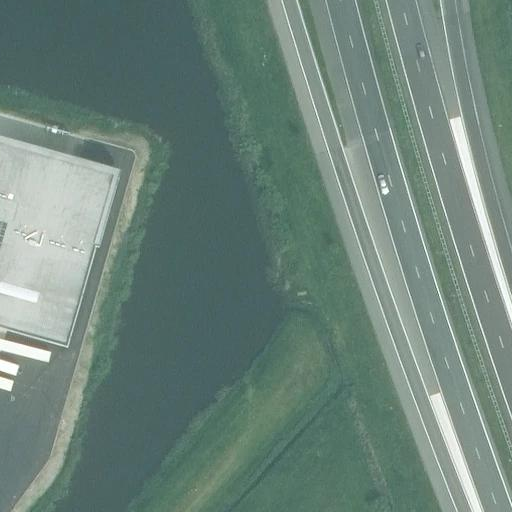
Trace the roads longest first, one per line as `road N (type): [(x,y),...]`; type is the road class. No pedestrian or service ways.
road 1 (motorway): [(292,0),(370,257),(470,511)]
road 2 (motorway): [(342,0),(417,273),(499,511)]
road 3 (motorway): [(511,368),(400,0)]
road 4 (motorway): [(511,275),(457,67),(448,0)]
